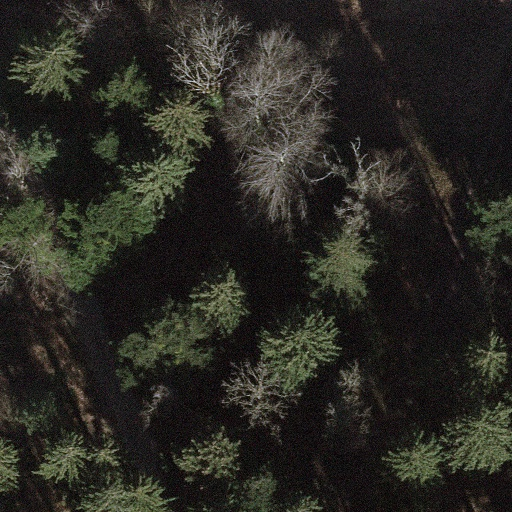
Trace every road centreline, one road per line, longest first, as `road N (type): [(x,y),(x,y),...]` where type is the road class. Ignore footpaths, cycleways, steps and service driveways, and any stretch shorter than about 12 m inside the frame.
road 1 (track): [(159,511),(72,246),(0,117)]
road 2 (track): [(511,118),(362,511)]
